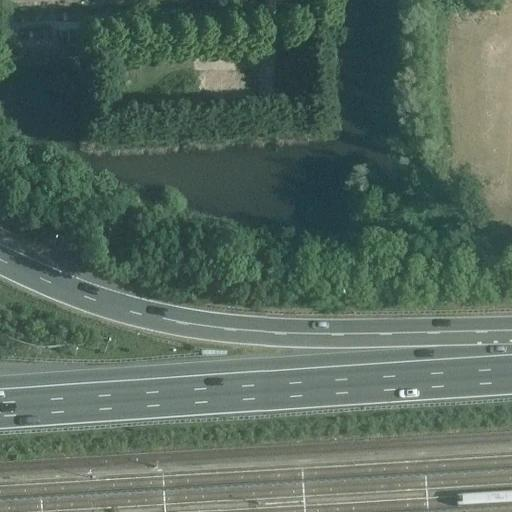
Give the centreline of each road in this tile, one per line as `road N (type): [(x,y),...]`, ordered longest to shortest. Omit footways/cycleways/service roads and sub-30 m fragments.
road 1 (motorway): [(429,375),(293,334),(161,320),(0,262)]
road 2 (motorway): [(429,375),(0,404)]
